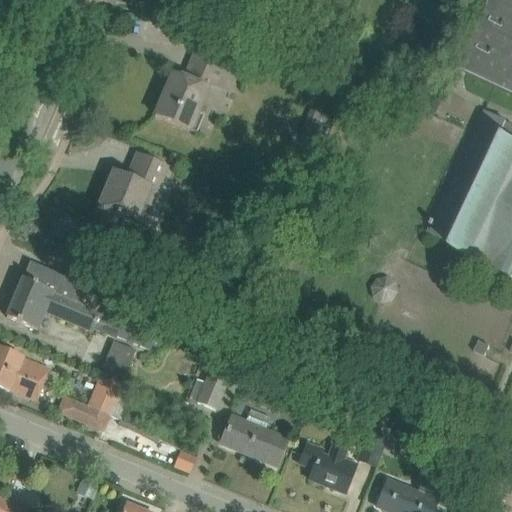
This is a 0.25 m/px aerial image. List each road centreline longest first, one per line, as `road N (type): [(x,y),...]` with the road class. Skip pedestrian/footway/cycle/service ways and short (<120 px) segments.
road 1 (residential): [(227,511),(0,419)]
road 2 (secondary): [(0,170),(71,0)]
